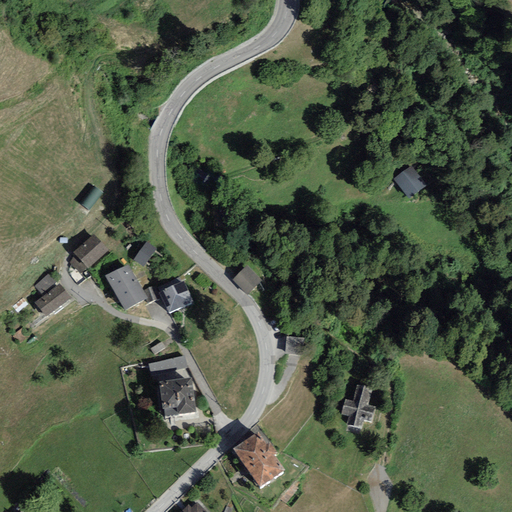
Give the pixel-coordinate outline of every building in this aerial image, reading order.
[(204,181),(209,175),(198,166),(193,173),(204,181)] [(423,187),(411,173),(399,182),(410,197),(423,187)] [(93,234),(73,252),(75,255),(87,268),(88,269),(108,251),(93,234)] [(156,249),(146,242),(133,260),(143,267),(156,249)] [(81,273),(87,268),(75,255),(70,262),(81,273)] [(129,264),(105,276),(125,311),(145,300),(148,298),(144,290),(129,264)] [(247,272),(236,282),(248,296),(260,285),(247,272)] [(48,274),(35,286),(42,294),(56,283),(48,274)] [(184,281),(159,292),(168,313),(191,303),(190,299),(192,298),(184,281)] [(70,299),(59,284),(34,303),(46,317),(70,299)] [(153,286),(144,290),(148,298),(145,300),(148,305),(160,298),(153,286)] [(30,338),(22,328),(12,335),(19,345),(30,338)] [(304,338),(286,336),(285,354),(302,356),(304,338)] [(150,349),(154,354),(165,348),(162,342),(150,349)] [(185,356),(148,364),(151,376),(188,368),(185,356)] [(191,377),(159,382),(164,416),(196,412),(191,377)] [(373,389),(357,385),(353,401),(345,399),(341,414),(349,416),(347,424),(361,429),(364,420),(370,422),(375,406),(368,404),(373,389)] [(234,448),(260,487),(284,471),(274,455),(277,453),(270,442),(266,445),(258,432),(234,448)] [(189,505),(180,511),(206,511),(197,502),(191,508),(189,505)]
